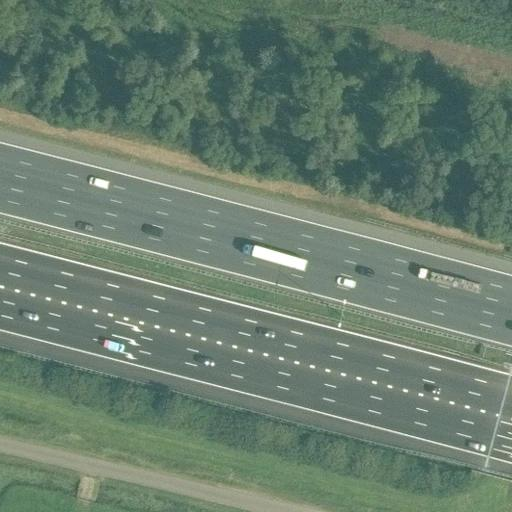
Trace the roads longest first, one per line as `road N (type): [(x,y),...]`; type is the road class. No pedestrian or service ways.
road 1 (motorway): [(0,288),(511,420)]
road 2 (motorway): [(511,312),(0,183)]
road 3 (unclassified): [(267,511),(0,446)]
